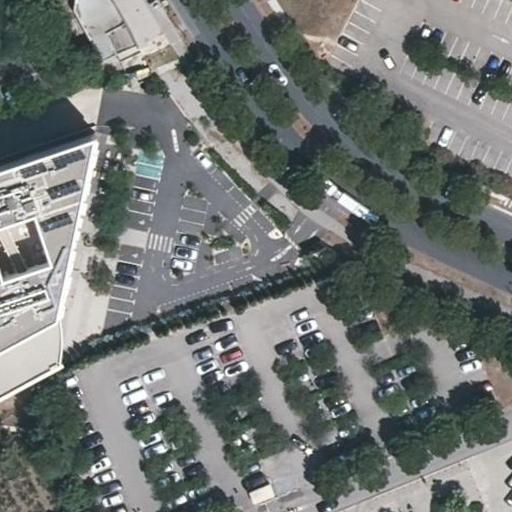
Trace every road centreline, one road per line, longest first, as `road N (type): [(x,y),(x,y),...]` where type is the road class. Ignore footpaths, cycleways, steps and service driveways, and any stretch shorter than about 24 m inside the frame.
road 1 (secondary): [(191,0),(265,113),(343,188),(511,278)]
road 2 (secondary): [(511,229),(442,198),(346,139),(291,83),(238,0)]
